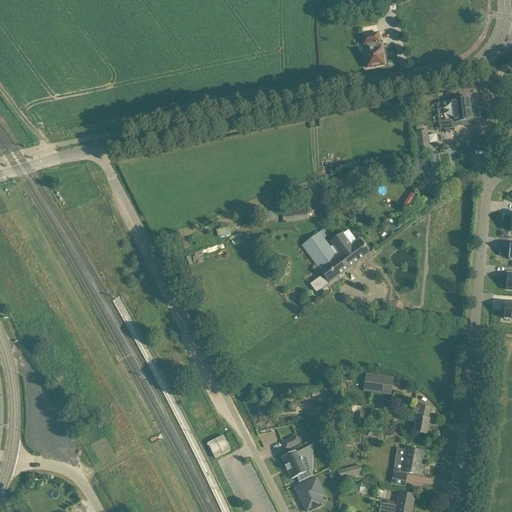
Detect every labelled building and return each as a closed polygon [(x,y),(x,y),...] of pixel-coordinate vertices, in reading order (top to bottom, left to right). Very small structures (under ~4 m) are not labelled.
[(377,43),(379,43),(378,33),(362,36),(363,46),(366,45),(367,51),(364,52),(367,68),(383,65),(381,49),(378,49),(377,43)] [(439,106),(437,106),(441,129),(464,126),(464,127),(472,125),(469,98),(439,102),(439,106)] [(428,130),(416,132),(418,149),(431,147),(428,130)] [(429,156),(431,174),(437,173),(435,155),(429,156)] [(411,194),(404,204),(408,207),(415,196),(411,194)] [(282,212),(284,222),(308,218),(306,208),(282,212)] [(349,269),(339,255),(337,257),(324,239),(329,236),(324,229),(302,246),(320,270),(319,270),(329,283),(349,269)] [(351,247),(342,234),(330,242),(339,255),(349,269),(370,253),(360,240),(351,247)] [(391,301),(388,308),(400,315),(404,308),(391,301)] [(366,375),(364,388),(391,392),(393,379),(366,375)] [(430,408),(413,405),(411,416),(417,417),(414,433),(426,435),(429,420),(428,419),(430,408)] [(223,436),(208,444),(215,459),(230,451),(223,436)] [(296,436),(282,443),(285,450),(299,443),(296,436)] [(398,449),(393,478),(406,481),(407,473),(419,475),(423,452),(406,449),(406,451),(398,449)] [(295,451),(281,458),(285,467),(287,471),(288,471),(292,480),(297,477),(299,482),(299,483),(313,476),(313,475),(312,476),(305,452),(297,455),(295,451)] [(361,466),(337,472),(339,477),(346,476),(347,477),(351,476),(352,478),(357,477),(358,481),(364,479),(361,466)] [(294,488),(306,511),(310,511),(326,504),(323,497),(326,495),(317,477),(294,488)] [(396,506),(381,504),(380,511),(382,511),(411,511),(415,496),(399,493),(396,506)]
